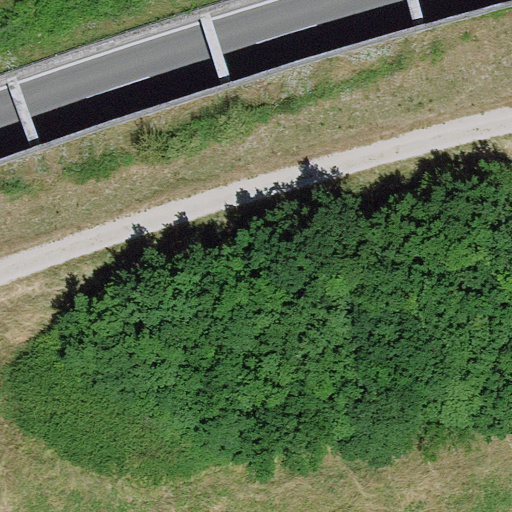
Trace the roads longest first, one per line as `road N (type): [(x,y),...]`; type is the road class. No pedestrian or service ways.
road 1 (motorway): [(0,263),(360,140),(511,100)]
road 2 (motorway): [(404,0),(0,128)]
